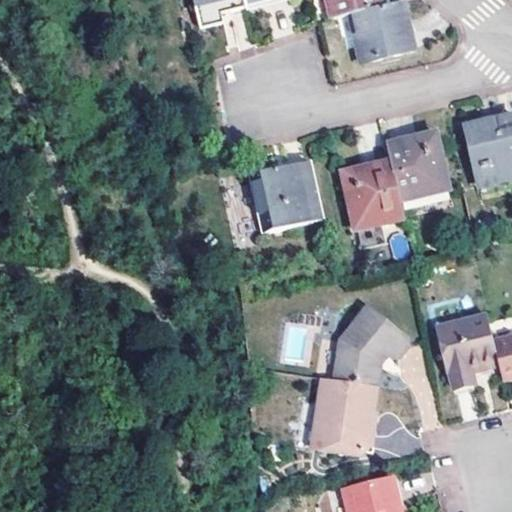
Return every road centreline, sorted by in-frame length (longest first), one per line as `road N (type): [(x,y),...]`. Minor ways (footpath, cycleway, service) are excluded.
road 1 (track): [(190,511),(169,319),(154,292),(85,268)]
road 2 (residential): [(511,44),(476,74),(333,106),(269,93)]
road 3 (track): [(0,56),(28,105),(85,268)]
